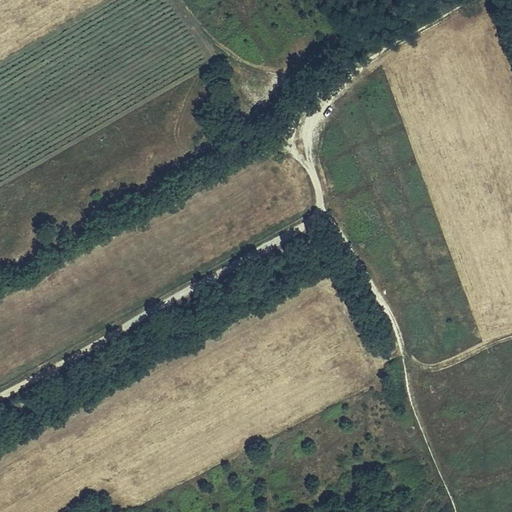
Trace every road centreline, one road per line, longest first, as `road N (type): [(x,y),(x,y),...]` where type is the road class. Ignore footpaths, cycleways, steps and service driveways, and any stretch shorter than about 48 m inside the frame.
road 1 (track): [(0,394),(306,228),(316,181),(293,139),(298,113),(391,43),(469,0)]
road 2 (track): [(317,92),(229,56),(199,36),(172,0)]
